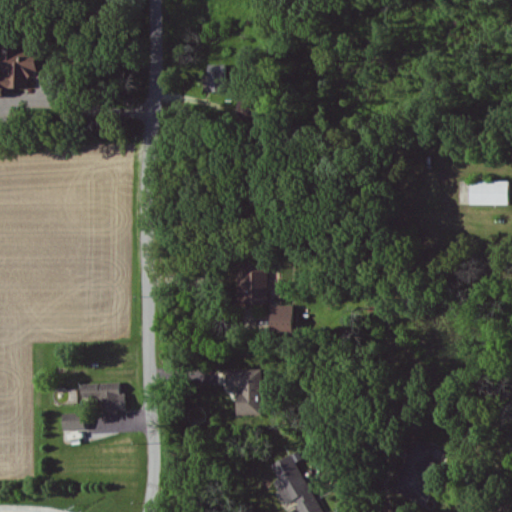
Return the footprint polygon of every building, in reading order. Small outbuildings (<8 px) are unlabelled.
[(38,57),(23,57),(23,44),(10,44),(10,78),(0,77),(0,98),(12,98),(12,91),(39,91),(38,57)] [(233,66),(215,66),(214,92),(233,93),(233,66)] [(479,206),(511,206),(511,182),(479,182),(479,206)] [(252,279),(253,306),(276,305),(275,264),(246,265),(246,279),(252,279)] [(302,307),(280,307),(280,334),(302,334),(302,307)] [(235,371),(235,390),(245,390),(246,417),(269,416),(268,371),(235,371)] [(134,412),(133,395),(128,396),(127,383),(89,386),(90,404),(109,403),(110,414),(134,412)] [(92,431),(91,414),(70,415),(71,432),(92,431)] [(397,490),(432,509),(449,479),(438,473),(442,465),(435,461),(440,452),(424,442),(397,490)] [(292,506),(302,502),(305,511),(313,511),(324,508),(307,467),(311,465),(307,455),(280,466),(286,482),(283,483),(292,506)]
